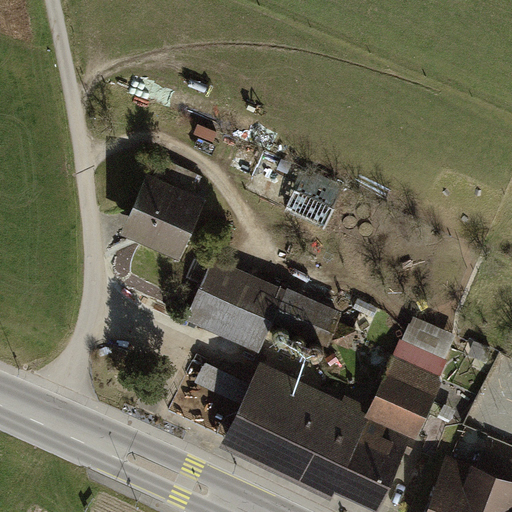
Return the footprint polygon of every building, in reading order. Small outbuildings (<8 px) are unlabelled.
[(307,169),(291,203),(329,221),(345,187),(307,169)] [(201,206),(144,181),(119,237),(175,262),(201,206)] [(338,313),(210,262),(184,326),(259,356),(273,321),(326,342),(338,313)] [(356,426),(201,351),(169,417),(367,511),(382,511),(444,385),(389,359),(356,426)] [(477,467),(452,458),(431,511),(511,511),(511,502),(509,501),(511,492),(511,460),(484,450),(477,467)]
